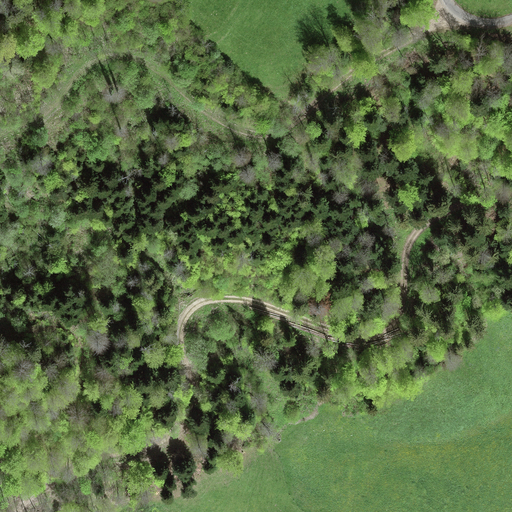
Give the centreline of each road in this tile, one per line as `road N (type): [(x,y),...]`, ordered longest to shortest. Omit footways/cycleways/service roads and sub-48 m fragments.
road 1 (track): [(511,191),(468,201),(419,227),(406,245),(403,302),(382,332),(339,332),(239,297),(200,304),(180,327),(193,387),(181,425),(159,442),(66,467),(15,511)]
road 2 (track): [(0,135),(41,114),(91,64),(116,55),(146,62),(205,114),(241,132),(286,129),(316,100)]
road 3 (track): [(0,442),(74,377),(82,355),(77,337),(55,327),(0,336)]
road 4 (track): [(450,5),(316,100)]
